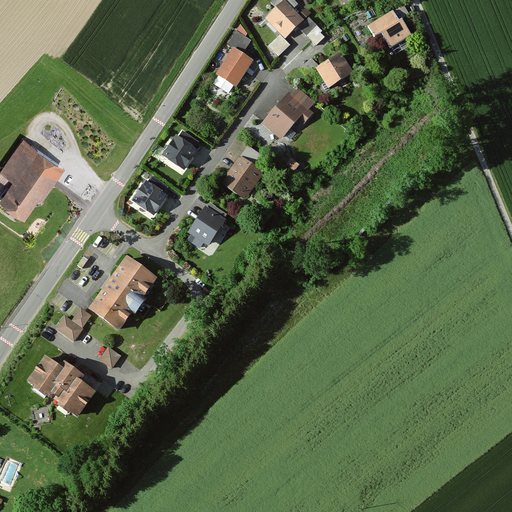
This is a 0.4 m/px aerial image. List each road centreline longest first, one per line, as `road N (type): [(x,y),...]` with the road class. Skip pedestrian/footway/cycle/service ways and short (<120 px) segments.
road 1 (tertiary): [(98,212),(237,0)]
road 2 (track): [(511,234),(435,49)]
road 3 (tertiary): [(0,352),(98,212)]
